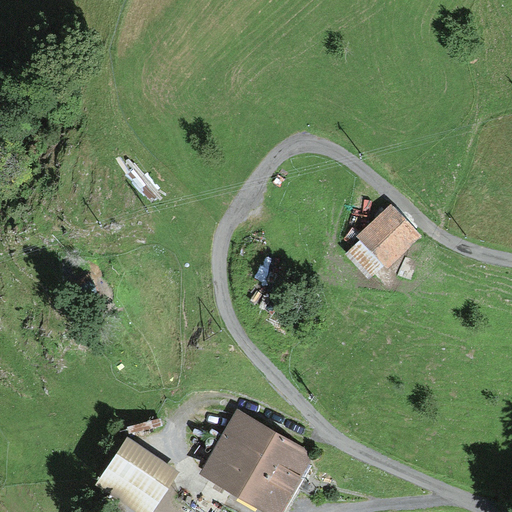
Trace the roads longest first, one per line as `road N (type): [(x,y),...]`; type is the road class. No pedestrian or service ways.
road 1 (track): [(429,229),(348,159),(304,146),(275,158),(227,219),(216,267),(228,320),(326,433)]
road 2 (track): [(326,433),(491,511)]
road 3 (track): [(171,430),(188,405),(209,398),(303,434),(326,433)]
